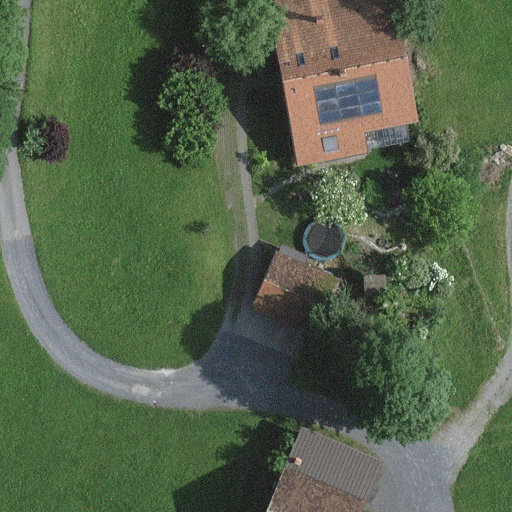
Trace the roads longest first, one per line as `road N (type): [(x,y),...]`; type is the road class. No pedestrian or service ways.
road 1 (track): [(0,181),(28,312),(82,371),(157,401),(223,386),(257,282),(228,91)]
road 2 (unclassified): [(0,160),(18,0)]
